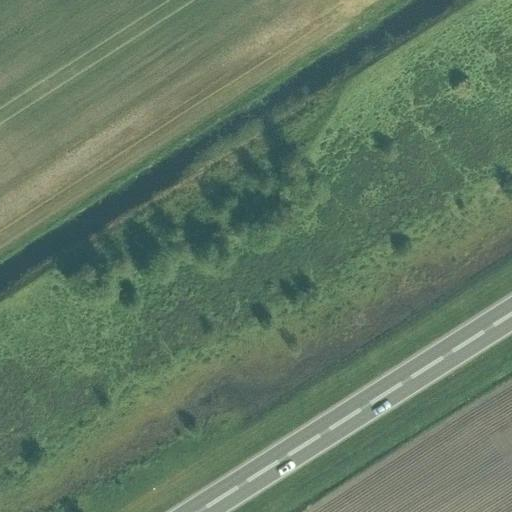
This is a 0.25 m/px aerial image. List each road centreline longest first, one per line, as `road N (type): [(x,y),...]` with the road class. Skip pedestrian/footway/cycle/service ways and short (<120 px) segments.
road 1 (trunk): [(362,408),(127,511)]
road 2 (trunk): [(199,511),(362,408)]
road 3 (trunk): [(362,408),(511,312)]
road 4 (trunk): [(249,511),(362,408)]
